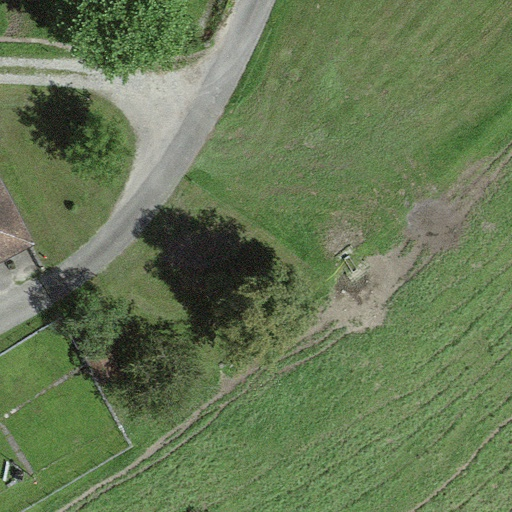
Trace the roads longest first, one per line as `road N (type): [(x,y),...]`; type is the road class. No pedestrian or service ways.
road 1 (track): [(257,0),(214,108),(77,282),(0,325)]
road 2 (track): [(0,75),(170,85),(214,108)]
